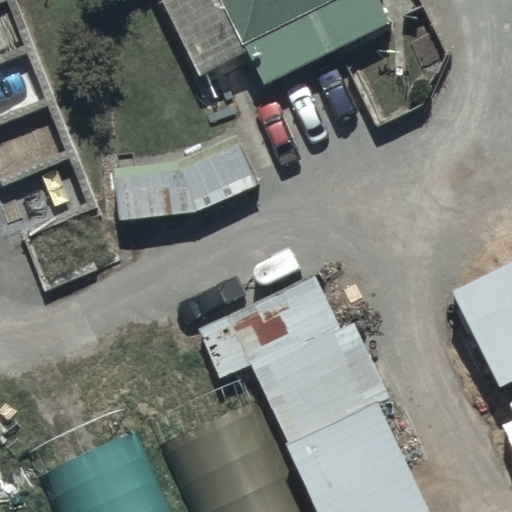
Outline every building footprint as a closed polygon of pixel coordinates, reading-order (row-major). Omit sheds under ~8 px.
[(218,0),(263,88),(390,24),(377,0),(218,0)] [(177,162),(119,165),(122,220),(194,217),(258,191),(236,138),(177,162)] [(511,164),(419,208),(497,373),(511,366),(511,164)] [(219,381),(249,367),(286,447),(282,449),(311,511),(426,511),(377,407),(388,402),(353,328),(338,334),(311,278),(181,339),(190,358),(205,351),(219,381)] [(304,511),(244,380),(148,423),(189,511),(304,511)] [(170,511),(125,410),(26,454),(52,511),(170,511)] [(511,425),(502,430),(511,452),(511,425)]
